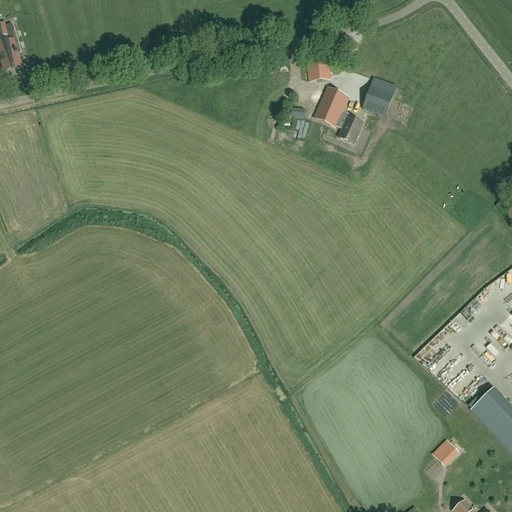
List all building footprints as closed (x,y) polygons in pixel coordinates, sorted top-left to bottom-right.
[(0,58),(4,71),(21,66),(17,53),(14,42),(9,43),(5,28),(4,26),(0,27),(0,58)] [(307,60),(309,84),(330,82),(328,58),(307,60)] [(363,110),(385,118),(396,89),(373,81),(363,110)] [(327,89),(314,120),(336,129),(337,128),(342,130),(338,139),(353,146),(363,125),(348,118),(345,124),(339,122),(349,99),(327,89)] [(290,119),(304,120),(305,110),(291,109),(290,119)] [(483,366),(474,358),(448,384),(453,389),(464,378),(467,382),(483,366)] [(467,411),(511,458),(511,411),(491,389),(467,411)] [(431,456),(444,469),(459,454),(446,441),(431,456)] [(486,511),(485,511),(473,511),(465,503),(453,511),(486,511)]
